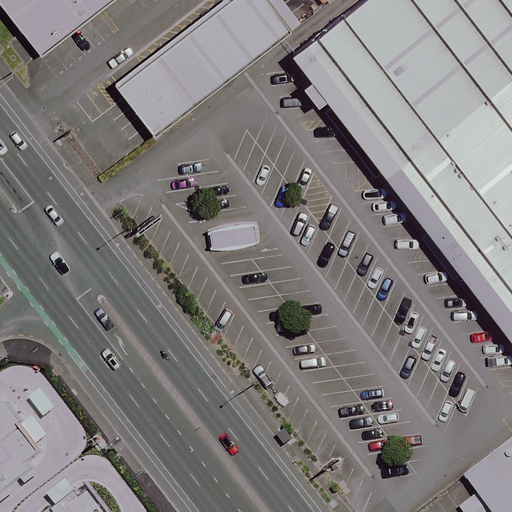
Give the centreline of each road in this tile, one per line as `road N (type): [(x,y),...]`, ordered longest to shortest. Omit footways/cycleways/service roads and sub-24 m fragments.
road 1 (secondary): [(83,236),(292,511)]
road 2 (secondary): [(218,511),(32,276)]
road 3 (secondary): [(0,133),(83,236)]
